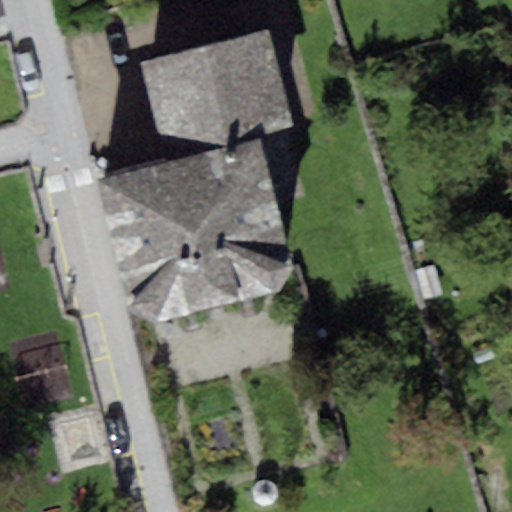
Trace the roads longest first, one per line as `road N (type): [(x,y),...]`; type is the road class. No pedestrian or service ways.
road 1 (residential): [(62,147),(152,511)]
road 2 (residential): [(24,0),(62,147)]
